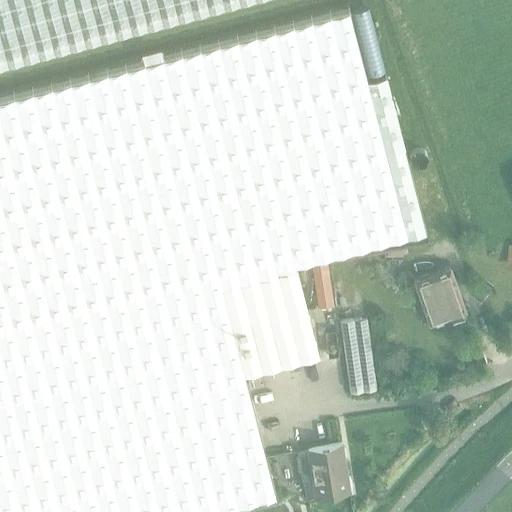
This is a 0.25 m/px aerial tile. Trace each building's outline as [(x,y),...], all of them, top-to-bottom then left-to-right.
[(0,0),(0,64),(240,0),(0,0)] [(352,6),(368,74),(385,70),(368,2),(352,6)] [(0,511),(202,511),(273,494),(242,372),(219,282),(293,263),(423,230),(384,73),(365,78),(347,8),(326,13),(0,97),(0,511)] [(327,260),(311,263),(317,305),(317,307),(331,305),(333,305),(327,260)] [(336,293),(351,293),(351,261),(336,261),(336,293)] [(317,353),(293,263),(219,282),(242,372),(317,353)] [(466,309),(448,265),(414,277),(429,320),(447,313),(453,318),(461,316),(463,311),(466,309)] [(366,315),(340,319),(349,391),(376,388),(366,315)] [(245,372),(248,385),(259,383),(255,369),(245,372)] [(314,494),(347,489),(340,442),(306,448),(314,494)]
